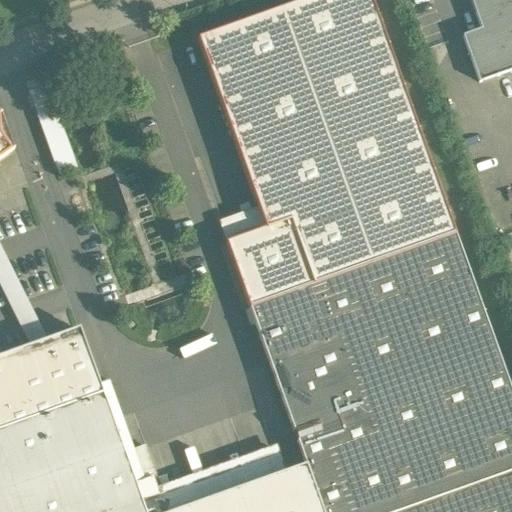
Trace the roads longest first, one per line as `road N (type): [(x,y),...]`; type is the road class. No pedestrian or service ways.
road 1 (unknown): [(398,0),(511,345)]
road 2 (tertiary): [(180,0),(0,56)]
